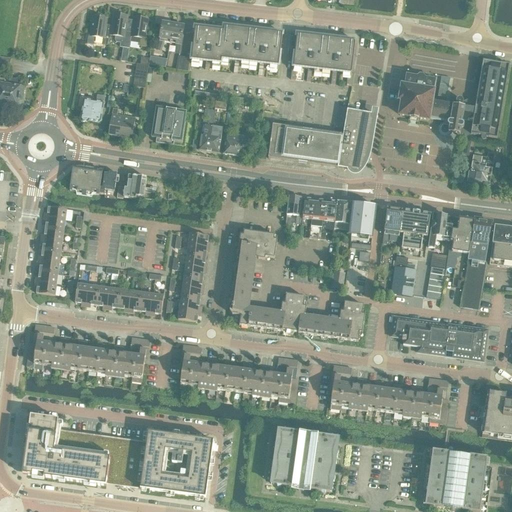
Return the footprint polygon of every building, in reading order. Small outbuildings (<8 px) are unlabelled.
[(123,48),(121,62),(127,63),(131,37),(131,33),(125,32),(128,17),(113,14),(112,26),(106,25),(105,30),(111,31),(110,36),(115,36),(115,40),(117,43),(121,43),(120,48),(123,48)] [(103,39),(103,45),(109,46),(110,36),(111,31),(105,30),(106,25),(107,19),(92,17),(90,36),(88,36),(87,44),(93,45),(94,38),(103,39)] [(134,17),(131,33),(131,37),(140,39),(139,47),(146,47),(147,39),(145,39),(148,20),(134,17)] [(164,43),(170,44),(173,25),(163,23),(160,36),(159,36),(156,50),(161,51),(164,43)] [(173,25),(170,44),(176,45),(176,54),(180,54),(183,40),(181,40),(184,26),(173,25)] [(220,60),(222,60),(235,61),(233,74),(238,74),(239,62),(249,63),(253,31),(224,27),(223,31),(220,60)] [(195,28),(191,59),(191,60),(206,62),(205,70),(209,71),(210,63),(221,64),(222,60),(220,60),(223,31),(195,28)] [(253,31),(249,63),(259,64),(258,77),(263,77),(264,65),(279,66),(282,34),(253,31)] [(293,57),(290,80),(295,81),(297,68),(308,69),(306,82),(311,83),(312,70),(322,71),(326,38),(297,35),(294,57),(293,57)] [(326,38),(322,71),(332,72),(331,85),(335,86),(337,73),(348,74),(346,87),(352,87),(354,74),(351,74),(355,42),(326,38)] [(0,69),(8,71),(10,58),(0,56),(0,69)] [(151,57),(149,65),(158,67),(159,59),(151,57)] [(137,64),(135,71),(147,73),(149,59),(141,58),(140,65),(137,64)] [(176,71),(184,72),(190,72),(191,60),(191,59),(178,58),(176,71)] [(402,86),(399,101),(402,101),(399,116),(410,118),(410,119),(418,121),(418,119),(429,121),(429,119),(447,122),(446,126),(443,126),(442,126),(442,127),(441,127),(440,128),(440,129),(440,130),(440,131),(440,132),(441,133),(441,134),(442,135),(443,135),(444,135),(445,136),(446,136),(447,135),(448,134),(449,134),(459,136),(460,135),(464,135),(464,138),(470,139),(471,135),(481,137),(481,139),(481,140),(482,141),(483,141),(483,142),(484,142),(484,141),(485,141),(486,141),(486,140),(486,138),(497,140),(497,139),(509,66),(498,64),(497,63),(495,62),(494,63),(483,61),(476,104),(474,104),(474,102),(467,101),(467,103),(463,102),(461,100),(459,99),(457,101),(456,106),(432,102),(435,81),(425,79),(423,76),(420,76),(417,78),(406,76),(405,87),(402,86)] [(135,71),(134,79),(146,81),(147,73),(135,71)] [(441,77),(438,97),(446,98),(450,78),(441,77)] [(7,80),(0,79),(0,106),(5,107),(5,105),(16,107),(17,97),(20,98),(21,95),(22,95),(23,88),(12,86),(12,87),(6,86),(7,80)] [(144,89),(146,81),(134,79),(133,87),(144,89)] [(227,97),(228,97),(194,92),(195,92),(194,95),(227,100),(227,97)] [(104,104),(105,98),(97,96),(96,103),(83,101),(80,121),(81,122),(82,124),(86,125),(89,123),(98,125),(101,123),(104,104)] [(231,101),(264,106),(264,103),(231,97),(231,98),(232,98),(231,101)] [(156,108),(153,128),(151,138),(156,139),(156,144),(173,147),(174,142),(182,143),(186,113),(156,108)] [(109,136),(120,138),(124,117),(117,116),(118,110),(113,109),(109,136)] [(215,111),(212,111),(209,110),(207,121),(213,122),(215,111)] [(273,126),(268,159),(337,169),(352,171),(351,169),(350,168),(349,166),(348,164),(348,162),(365,163),(366,160),(367,157),(368,155),(368,153),(369,151),(369,148),(373,129),(374,122),(374,121),(375,115),(347,111),(343,135),(342,135),(273,126)] [(124,117),(120,138),(132,139),(135,119),(124,117)] [(199,151),(208,153),(212,128),(203,126),(199,151)] [(212,128),(208,153),(218,154),(222,129),(212,128)] [(223,155),(240,158),(243,143),(250,145),(251,139),(226,135),(223,155)] [(487,159),(473,157),(469,183),(480,185),(481,188),(484,188),(487,188),(488,186),(489,186),(495,155),(488,154),(487,159)] [(73,168),(70,192),(99,196),(99,195),(100,184),(102,172),(73,168)] [(100,184),(99,195),(105,196),(106,192),(115,193),(116,184),(119,184),(120,177),(117,176),(117,174),(109,173),(109,175),(104,174),(103,185),(100,184)] [(125,189),(123,198),(136,200),(136,198),(144,199),(143,201),(152,202),(154,195),(155,195),(156,189),(151,189),(151,190),(145,190),(147,179),(137,177),(137,178),(129,177),(127,189),(125,189)] [(289,197),(287,215),(297,216),(297,225),(302,225),(305,200),(302,199),(289,197)] [(305,200),(302,225),(306,226),(306,221),(311,222),(312,222),(314,201),(305,200)] [(309,235),(309,240),(321,241),(325,241),(326,234),(322,234),(326,202),(314,201),(312,222),(311,222),(309,235)] [(326,234),(333,235),(334,230),(337,203),(328,202),(326,202),(322,234),(326,234)] [(337,203),(334,230),(342,231),(348,232),(351,204),(338,203),(337,203)] [(352,205),(348,236),(372,239),(372,236),(376,207),(365,206),(353,205),(352,205)] [(44,214),(44,219),(65,222),(67,211),(48,208),(47,215),(44,214)] [(396,210),(394,212),(388,211),(388,209),(387,209),(382,245),(387,246),(387,243),(389,243),(389,242),(397,243),(402,213),(401,212),(399,211),(396,210)] [(413,212),(402,211),(402,213),(397,243),(398,243),(399,238),(403,239),(401,249),(421,252),(422,241),(427,242),(430,215),(420,213),(413,212)] [(431,229),(428,248),(434,249),(436,240),(436,237),(443,238),(443,241),(449,242),(450,236),(451,236),(454,218),(453,218),(453,220),(451,220),(451,218),(445,217),(444,216),(440,216),(438,216),(437,216),(434,216),(432,229),(431,229)] [(450,242),(446,268),(455,269),(456,259),(463,254),(469,255),(474,220),(473,220),(460,218),(460,217),(459,217),(459,219),(455,218),(454,218),(451,236),(450,242)] [(45,224),(45,230),(64,232),(65,222),(44,219),(43,224),(45,224)] [(485,263),(492,226),(490,222),(474,220),(469,255),(460,308),(477,311),(479,311),(478,310),(484,272),(482,271),(484,264),(484,263),(485,263)] [(490,265),(511,267),(511,228),(495,226),(490,265)] [(41,236),(41,240),(62,243),(64,232),(45,230),(44,236),(41,236)] [(231,307),(230,313),(232,316),(238,317),(241,317),(240,322),(239,326),(254,328),(257,329),(260,329),(270,330),(274,331),(277,331),(282,332),(282,331),(287,332),(290,332),(294,333),(298,333),(298,334),(304,335),(307,335),(310,336),(321,337),(324,338),(327,338),(338,340),(341,340),(344,340),(358,342),(359,338),(359,333),(362,333),(365,316),(362,315),(363,310),(363,306),(354,305),(346,303),(342,303),(339,321),(339,323),(335,323),(326,322),(309,319),(301,318),(302,314),(305,314),(307,298),(295,297),(283,295),(281,311),(285,311),(284,315),(284,316),(276,315),(267,314),(259,313),(250,311),(246,311),(247,305),(248,297),(249,288),(250,280),(252,272),(253,263),(253,259),(256,259),(263,260),(264,258),(270,258),(274,259),(274,258),(275,250),(277,240),(274,240),(274,236),(270,235),(266,235),(244,232),(243,236),(240,235),(238,250),(238,253),(237,256),(237,261),(236,266),(235,270),(235,273),(234,278),(234,283),(233,286),(233,290),(231,300),(231,303),(231,307)] [(189,234),(188,245),(209,248),(210,244),(207,243),(208,237),(189,234)] [(43,245),(42,251),(61,254),(62,243),(41,240),(40,245),(43,245)] [(188,245),(186,256),(205,259),(206,253),(209,253),(209,248),(188,245)] [(38,257),(38,262),(59,265),(61,254),(42,251),(41,257),(38,257)] [(432,254),(430,268),(431,268),(445,271),(447,257),(432,254)] [(186,256),(185,267),(207,270),(207,265),(204,265),(205,259),(186,256)] [(396,257),(395,268),(406,270),(408,259),(396,257)] [(40,267),(39,273),(58,276),(59,265),(38,262),(37,266),(40,267)] [(185,267),(184,278),(202,280),(203,274),(206,274),(207,270),(185,267)] [(395,268),(391,295),(412,298),(416,271),(406,270),(395,268)] [(430,274),(444,277),(445,271),(431,268),(430,274)] [(35,279),(35,283),(56,286),(58,276),(39,273),(38,279),(35,279)] [(334,273),(333,282),(332,289),(343,290),(345,274),(334,273)] [(444,277),(430,274),(429,280),(443,282),(444,277)] [(184,278),(182,288),(203,291),(204,287),(202,286),(202,280),(184,278)] [(428,286),(442,288),(443,282),(429,280),(428,286)] [(36,294),(55,297),(56,286),(35,283),(34,288),(37,288),(36,294)] [(384,285),(378,284),(376,296),(383,297),(384,285)] [(78,285),(75,304),(81,305),(81,308),(85,308),(88,287),(78,285)] [(442,288),(428,286),(427,292),(441,294),(442,288)] [(88,287),(85,308),(90,309),(91,306),(97,307),(99,288),(88,287)] [(99,288),(97,307),(103,308),(102,311),(107,311),(110,289),(99,288)] [(182,288),(181,299),(200,302),(200,296),(203,296),(203,291),(182,288)] [(110,289),(107,311),(112,312),(112,309),(118,310),(120,291),(110,289)] [(120,291),(118,310),(124,311),(123,313),(128,314),(131,292),(120,291)] [(131,292),(128,314),(133,315),(133,312),(139,313),(142,294),(131,292)] [(440,300),(441,294),(427,292),(426,298),(440,300)] [(142,294),(139,313),(145,314),(145,316),(149,317),(152,295),(142,294)] [(152,295),(149,317),(154,318),(155,315),(161,316),(163,297),(152,295)] [(181,299),(179,310),(201,313),(201,308),(199,308),(200,302),(181,299)] [(179,310),(178,321),(197,323),(197,317),(200,317),(201,313),(179,310)] [(403,339),(402,341),(405,342),(404,345),(418,347),(417,353),(483,362),(487,331),(394,318),(390,318),(389,323),(393,324),(391,338),(403,339)] [(35,327),(34,333),(44,335),(45,328),(35,327)] [(45,328),(44,335),(53,336),(54,329),(45,328)] [(30,344),(27,369),(42,371),(43,371),(43,367),(51,368),(60,369),(69,370),(79,371),(97,374),(106,375),(115,376),(124,377),(132,379),(132,382),(132,383),(141,384),(143,375),(143,373),(144,365),(145,360),(146,351),(130,349),(130,353),(131,356),(50,345),(52,343),(53,338),(38,336),(36,345),(32,344),(30,344)] [(181,381),(179,390),(188,391),(190,391),(190,387),(198,388),(207,389),(216,390),(225,391),(234,392),(243,394),(253,395),(262,396),(271,397),(279,398),(278,403),(279,403),(295,405),(298,381),(298,380),(295,380),(291,380),(293,370),(277,368),(276,373),(278,375),(197,365),(199,363),(200,358),(184,356),(183,365),(182,371),(181,378),(181,381)] [(330,410),(339,411),(340,411),(341,407),(349,408),(358,410),(367,411),(376,412),(385,413),(394,414),(403,416),(412,417),(421,418),(429,419),(429,423),(430,423),(445,426),(448,401),(446,401),(442,400),(443,391),(428,389),(427,394),(429,397),(348,386),(350,384),(350,379),(335,376),(334,385),(334,386),(333,391),(332,399),(331,401),(330,410)] [(488,393),(482,438),(488,439),(489,435),(503,437),(503,438),(511,439),(511,392),(506,392),(506,395),(488,393)] [(59,422),(31,418),(23,478),(106,489),(107,485),(120,487),(119,489),(206,501),(214,444),(148,435),(147,445),(61,433),(61,429),(58,429),(59,422)] [(279,437),(272,485),(276,485),(277,487),(281,486),(292,488),(292,487),(298,492),(301,492),(303,492),(310,490),(321,492),(325,494),(326,493),(330,493),(337,444),(338,441),(338,438),(280,430),(280,433),(279,437)] [(471,511),(479,511),(484,473),(486,463),(486,459),(453,454),(433,452),(426,506),(452,509),(471,511)]
